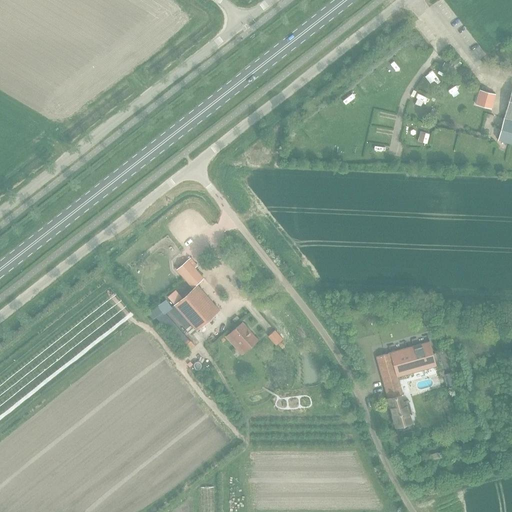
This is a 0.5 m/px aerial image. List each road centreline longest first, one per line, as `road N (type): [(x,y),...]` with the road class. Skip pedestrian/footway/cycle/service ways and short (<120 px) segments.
road 1 (primary): [(345,0),(0,271)]
road 2 (unclassified): [(193,166),(324,336),(411,511)]
road 3 (unclassified): [(241,23),(0,212)]
road 4 (unclassified): [(193,166),(405,0)]
road 5 (unclassified): [(0,316),(193,166)]
